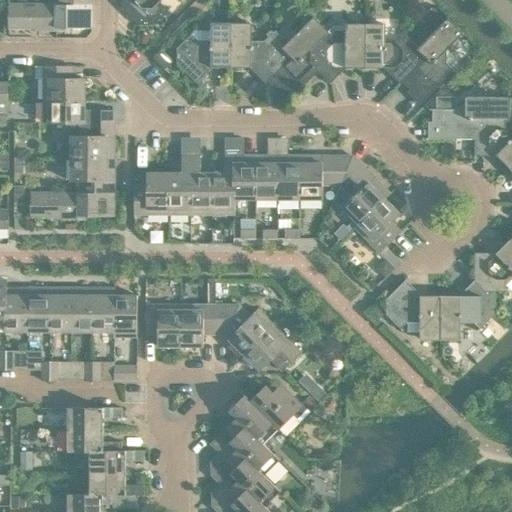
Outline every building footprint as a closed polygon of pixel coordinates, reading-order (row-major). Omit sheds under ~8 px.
[(126,0),(120,7),(139,25),(153,25),(167,11),(160,4),(160,0),(126,0)] [(8,5),(8,28),(56,28),(56,5),(8,5)] [(56,5),(56,28),(92,28),(92,5),(82,5),(56,5)] [(280,86),(274,92),(285,103),(318,71),(318,70),(311,64),(311,49),(328,32),(314,19),(284,48),(284,63),(271,77),(280,86)] [(446,50),(462,33),(448,19),(419,48),(419,64),(405,78),(414,87),(408,92),(419,104),(452,71),(445,64),(446,50)] [(231,66),(231,24),(212,24),(212,41),(198,41),(190,34),(177,48),(176,63),(194,81),(209,66),(231,66)] [(231,24),(231,66),(252,66),(267,81),(271,77),(284,63),(284,48),(271,34),(264,42),(250,41),(250,24),(231,24)] [(343,67),(365,67),(365,24),(345,24),(345,30),(335,30),(331,34),(328,32),(311,49),(311,64),(318,70),(318,71),(328,82),(343,67)] [(419,48),(406,35),(399,42),(384,42),(384,24),(365,24),(365,67),(386,67),(401,82),(405,78),(419,64),(419,48)] [(171,63),(171,60),(161,50),(153,58),(164,70),(171,63)] [(43,101),(85,101),(85,78),(72,78),(72,66),(43,66),(43,101)] [(486,118),(505,118),(509,118),(509,99),(466,99),(456,109),(437,109),(437,122),(429,122),(429,138),(474,138),(475,129),(486,118)] [(85,101),(43,101),(43,122),(78,123),(104,123),(114,123),(114,110),(85,110),(85,101)] [(510,168),(511,166),(511,134),(505,127),(505,118),(486,118),(475,129),(474,138),(474,153),(495,153),(510,168)] [(71,158),(114,158),(114,136),(104,136),(104,123),(78,123),(78,136),(71,136),(71,158)] [(0,152),(0,168),(9,168),(9,153),(0,152)] [(191,214),(191,156),(181,156),(181,173),(169,173),(169,214),(191,214)] [(212,214),(212,173),(200,173),(200,156),(191,156),(191,214),(212,214)] [(234,199),(234,156),(225,156),(225,173),(212,173),(212,214),(234,214),(234,199)] [(256,199),(256,156),(234,156),(234,199),(256,199)] [(278,199),(278,156),(256,156),(256,199),(278,199)] [(300,199),(300,156),(278,156),(278,199),(300,199)] [(300,156),(300,199),(322,199),(322,185),(340,185),(352,156),(300,156)] [(384,198),(390,193),(352,156),(340,185),(353,197),(343,208),(359,224),(384,198)] [(14,157),(14,173),(25,173),(25,157),(14,157)] [(114,158),(71,158),(71,181),(78,181),(79,194),(104,193),(104,181),(114,181),(114,158)] [(169,214),(169,173),(146,173),(146,185),(134,185),(134,214),(169,214)] [(79,194),(30,193),(30,216),(78,216),(79,194)] [(79,194),(78,216),(114,217),(114,193),(104,193),(79,194)] [(380,252),(400,232),(392,223),(400,214),(384,198),(359,224),(355,227),(380,252)] [(0,228),(7,228),(8,228),(8,210),(0,210),(0,228)] [(241,239),(256,240),(256,229),(241,229),(241,239)] [(263,229),(263,239),(279,239),(278,229),(263,229)] [(300,240),(300,238),(300,229),(285,229),(285,239),(300,240)] [(511,241),(510,240),(495,255),(474,255),(474,280),(476,282),(485,291),(494,291),(504,291),(504,281),(511,273),(511,241)] [(440,339),(440,296),(418,296),(404,281),(386,299),(386,314),(400,328),(406,321),(420,321),(420,339),(440,339)] [(440,296),(440,339),(459,339),(459,321),(473,321),(480,328),(494,315),(494,291),(485,291),(476,282),(461,297),(440,296)] [(28,288),(7,288),(6,288),(5,324),(5,331),(27,331),(28,288)] [(28,288),(27,331),(50,331),(50,288),(28,288)] [(50,288),(50,331),(71,332),(71,288),(50,288)] [(71,288),(71,332),(93,332),(93,288),(71,288)] [(93,288),(93,332),(114,332),(115,295),(115,288),(93,288)] [(115,295),(114,332),(114,337),(137,337),(137,295),(115,295)] [(180,346),(181,305),(145,305),(145,334),(158,334),(158,346),(180,346)] [(215,334),(216,305),(181,305),(180,346),(203,346),(203,334),(215,334)] [(244,355),(273,325),(257,309),(250,316),(239,305),(216,305),(215,334),(226,334),(229,337),(228,339),(244,355)] [(273,325),(244,355),(260,371),(271,359),(283,371),(301,353),(273,325)] [(49,361),(44,361),(41,361),(42,381),(49,381),(49,361)] [(85,381),(93,381),(93,361),(84,361),(85,381)] [(137,366),(114,366),(114,379),(137,379),(137,366)] [(251,403),(277,428),(278,428),(278,429),(293,414),(300,421),(310,412),(282,384),(274,393),(266,386),(251,403)] [(235,417),(213,441),(210,444),(219,453),(230,443),(246,427),(263,443),(277,428),(251,403),(242,394),(227,410),(235,417)] [(122,407),(67,407),(67,430),(103,430),(103,418),(122,418),(122,407)] [(220,485),(231,474),(246,458),(263,474),(279,459),(263,443),(246,427),(230,443),(237,450),(211,476),(220,485)] [(89,451),(121,451),(121,442),(103,441),(103,430),(67,430),(67,452),(89,452),(89,451)] [(89,451),(89,452),(89,473),(125,473),(125,461),(144,461),(144,451),(121,451),(89,451)] [(217,511),(224,511),(231,505),(247,489),(264,506),(279,490),(263,474),(246,458),(231,474),(238,481),(212,507),(217,511)] [(125,485),(125,473),(89,473),(89,494),(89,495),(121,495),(137,495),(144,495),(144,485),(125,485)] [(270,511),(264,506),(247,489),(231,505),(238,511),(270,511)] [(137,508),(137,495),(121,495),(89,495),(89,494),(67,494),(66,511),(102,511),(103,504),(113,504),(113,508),(137,508)]
